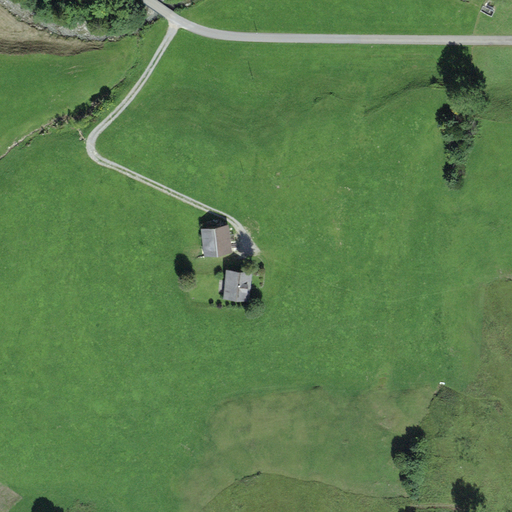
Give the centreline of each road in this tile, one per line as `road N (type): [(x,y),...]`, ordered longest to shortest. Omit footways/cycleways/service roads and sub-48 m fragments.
road 1 (unclassified): [(147,0),(233,36),(511,41)]
road 2 (track): [(172,16),(129,100),(89,139),(92,155),(231,219),(252,249)]
